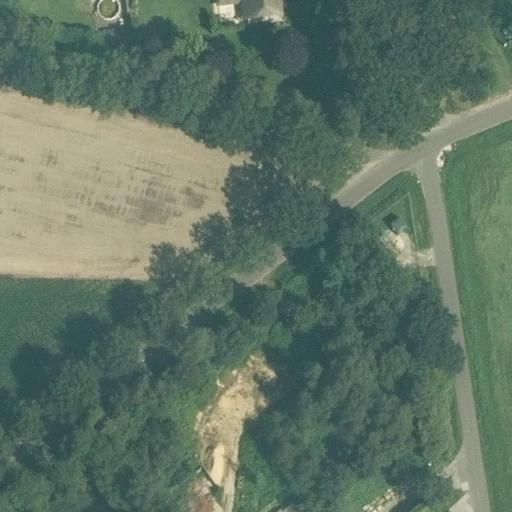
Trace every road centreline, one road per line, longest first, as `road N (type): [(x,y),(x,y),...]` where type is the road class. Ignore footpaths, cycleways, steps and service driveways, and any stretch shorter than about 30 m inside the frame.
road 1 (unclassified): [(0,462),(389,163)]
road 2 (residential): [(0,58),(389,163)]
road 3 (unclassified): [(479,511),(422,146)]
